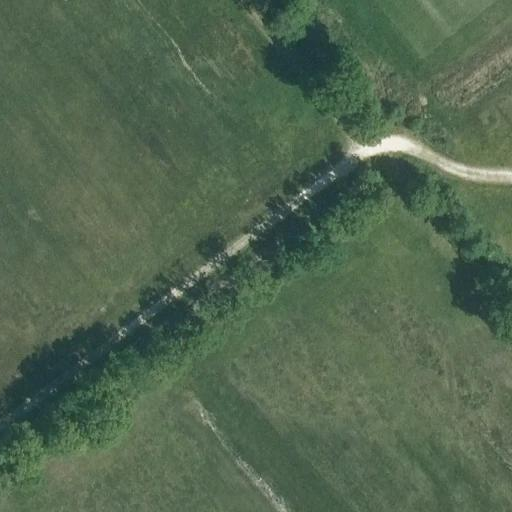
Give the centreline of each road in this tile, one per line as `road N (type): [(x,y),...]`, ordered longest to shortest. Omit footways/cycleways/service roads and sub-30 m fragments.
road 1 (track): [(0,431),(374,149),(397,144),(463,177),(511,181)]
road 2 (track): [(238,0),(362,158)]
